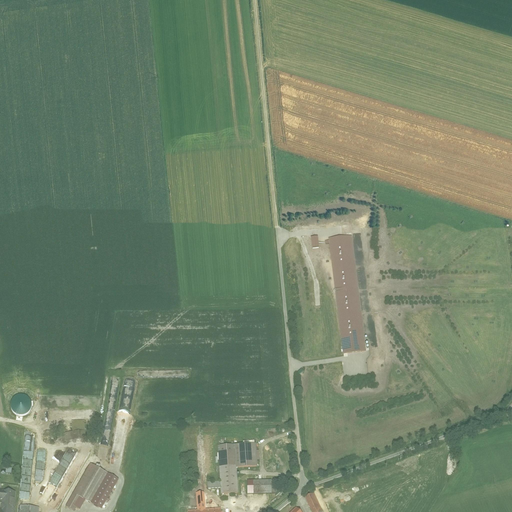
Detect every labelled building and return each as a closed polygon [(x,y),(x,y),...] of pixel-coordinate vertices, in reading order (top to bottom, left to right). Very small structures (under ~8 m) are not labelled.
[(355,237),(328,239),(342,355),(368,353),(355,237)] [(85,420),(67,420),(67,432),(63,432),(63,441),(88,440),(88,431),(85,431),(85,420)] [(218,445),(221,495),(239,494),(237,468),(258,467),(257,443),(218,445)] [(88,464),(65,506),(74,511),(81,498),(93,505),(109,475),(88,464)] [(206,481),(207,489),(219,488),(219,481),(206,481)] [(247,481),(247,493),(276,494),(276,481),(247,481)] [(38,511),(39,507),(19,506),(18,511),(16,511),(17,490),(2,489),(2,509),(0,508),(0,511),(38,511)] [(222,511),(222,506),(208,507),(208,492),(196,492),(196,507),(189,507),(189,511),(222,511)] [(314,493),(305,498),(312,511),(319,511),(323,510),(314,493)]
